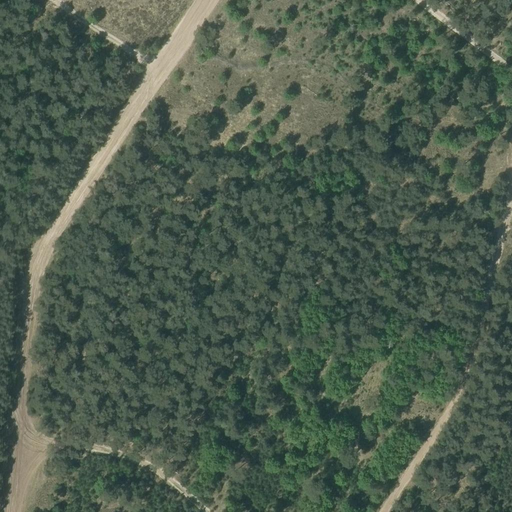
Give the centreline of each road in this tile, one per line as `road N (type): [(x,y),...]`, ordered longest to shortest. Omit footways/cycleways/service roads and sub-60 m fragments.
road 1 (track): [(208,0),(44,241),(28,279),(11,511)]
road 2 (track): [(382,511),(433,440),(474,357),(511,170)]
road 3 (track): [(16,440),(116,448),(205,511)]
road 4 (track): [(55,0),(160,71)]
